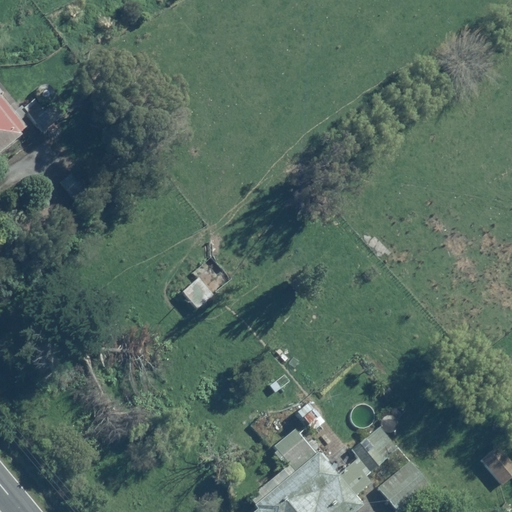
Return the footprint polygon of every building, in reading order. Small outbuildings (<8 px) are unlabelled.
[(22,119),(25,116),(40,135),(62,117),(59,114),(67,108),(54,91),(38,104),(34,97),(16,112),(22,119)] [(0,154),(20,139),(17,135),(23,130),(0,100),(0,154)] [(70,172),(57,183),(83,211),(95,200),(70,172)] [(195,280),(178,295),(194,313),(211,298),(195,280)] [(304,403),(292,413),(309,436),(322,426),(304,403)] [(355,511),(361,508),(353,497),(369,485),(364,478),(397,453),(376,426),(346,449),(352,458),(328,476),(292,428),(266,448),(277,462),(280,460),(285,466),(246,496),(257,511),(256,511),(355,511)] [(511,462),(497,444),(478,459),(501,487),(511,478),(511,462)] [(405,461),(372,489),(392,511),(398,511),(428,488),(405,461)]
